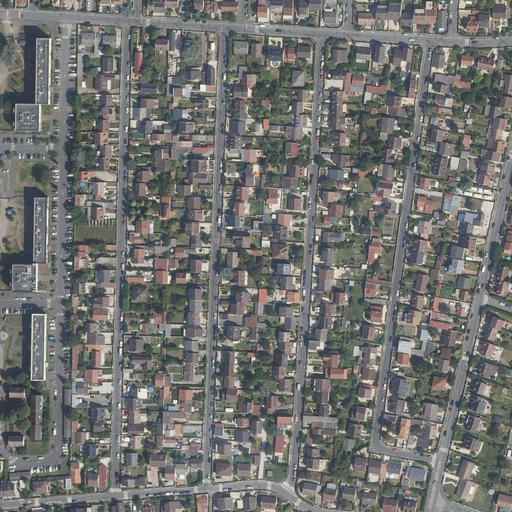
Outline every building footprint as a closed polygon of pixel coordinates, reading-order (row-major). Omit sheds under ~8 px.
[(273,0),(271,0),(272,11),(276,11),(284,11),(285,0),(273,0)] [(284,13),(284,15),(293,15),(294,11),(294,4),(294,0),(290,0),(284,0),(285,0),(284,11),(284,13)] [(309,0),(310,8),(321,9),(321,4),(321,0),(309,0)] [(194,11),(204,11),(204,1),(194,1),(194,11)] [(236,13),(236,12),(238,12),(238,3),(222,2),(222,11),(235,12),(234,13),(236,13)] [(300,14),(309,14),(309,2),(300,2),(300,14)] [(414,23),(426,23),(426,21),(427,9),(427,4),(425,3),(425,9),(414,9),(414,15),(414,23)] [(321,9),(321,14),(325,14),(325,22),(337,23),(337,12),(332,12),(325,11),(325,8),(325,4),(321,4),(321,9)] [(393,18),(401,18),(401,14),(402,4),(389,4),(389,5),(389,16),(392,16),(393,18)] [(376,14),(376,23),(385,23),(385,18),(389,18),(389,16),(389,5),(376,5),(376,7),(376,14)] [(507,17),(507,6),(493,5),(493,18),(501,18),(501,17),(507,17)] [(259,8),(259,17),(268,17),(268,12),(270,12),(270,9),(267,9),(267,8),(259,8)] [(427,9),(426,21),(436,22),(436,10),(427,9)] [(358,24),(376,25),(376,23),(376,14),(359,13),(358,24)] [(413,25),(413,24),(414,23),(414,15),(401,14),(401,18),(401,25),(413,25)] [(479,28),(490,28),(490,15),(479,15),(479,21),(479,28)] [(471,32),(479,32),(479,28),(479,21),(467,21),(467,29),(471,29),(471,32)] [(83,37),(79,37),(78,43),(83,44),(96,44),(96,46),(100,46),(100,37),(97,37),(96,34),(83,33),(83,37)] [(118,36),(100,36),(100,37),(100,46),(104,46),(118,47),(118,36)] [(17,104),(16,130),(40,130),(41,120),(41,118),(41,115),(41,107),(41,105),(49,105),(51,38),(38,38),(38,49),(37,71),(37,93),(36,104),(17,104)] [(169,39),(156,39),(155,49),(169,50),(169,47),(169,39)] [(248,53),(248,43),(235,42),(234,52),(248,53)] [(252,44),(252,56),(261,57),(262,44),(252,44)] [(311,47),(298,46),(298,57),(311,58),(311,47)] [(385,48),(377,47),(376,52),(375,52),(374,55),(375,55),(374,62),(383,63),(385,48)] [(295,49),(285,48),(285,59),(294,59),(295,49)] [(284,61),(284,50),(271,49),(270,60),(284,61)] [(370,61),(371,51),(358,49),(356,59),(370,61)] [(404,51),(403,60),(405,61),(411,61),(413,50),(405,49),(404,51)] [(332,62),(331,66),(339,66),(339,62),(343,62),(343,55),(344,50),(334,50),(333,62),(332,62)] [(434,53),(433,66),(444,68),(445,55),(441,54),(442,51),(437,50),(437,54),(434,53)] [(461,64),(473,65),(474,57),(462,56),(461,64)] [(480,56),(478,67),(491,69),(493,60),(485,58),(486,57),(480,56)] [(103,75),(110,75),(111,70),(113,70),(113,58),(103,57),(102,70),(103,69),(103,75)] [(201,79),(200,71),(186,72),(186,80),(194,79),(194,81),(196,81),(196,79),(201,79)] [(294,71),(293,85),(303,85),(304,72),(294,71)] [(247,74),(243,74),(243,87),(248,87),(254,87),(254,75),(247,74)] [(436,74),(435,83),(438,84),(448,86),(455,87),(456,80),(456,77),(449,75),(449,77),(436,74)] [(511,74),(506,74),(503,95),(511,96),(511,74)] [(114,79),(114,75),(110,75),(103,75),(97,75),(96,90),(107,90),(107,89),(107,79),(111,79),(114,79)] [(353,77),(352,82),(356,82),(355,84),(362,85),(363,78),(353,77)] [(166,84),(166,96),(174,97),(175,84),(167,84),(166,84)] [(448,86),(438,84),(436,92),(447,93),(448,86)] [(243,87),(235,86),(235,96),(247,96),(248,87),(243,87)] [(309,90),(299,90),(298,102),(303,103),(308,103),(309,90)] [(344,92),(334,91),(333,104),(343,104),(344,92)] [(112,107),(112,95),(102,95),(102,107),(103,107),(112,107)] [(402,97),(390,95),(389,107),(392,107),(401,108),(402,97)] [(448,101),(446,100),(447,99),(436,96),(435,102),(439,103),(439,104),(442,105),(442,103),(445,104),(446,103),(447,104),(448,101)] [(510,109),(511,98),(511,97),(502,96),(500,107),(501,107),(510,109)] [(140,102),(140,108),(146,108),(154,108),(154,99),(142,98),(142,102),(140,102)] [(235,100),(234,118),(246,118),(247,118),(247,113),(244,113),(245,100),(235,100)] [(208,101),(207,101),(202,101),(196,101),(196,106),(199,106),(199,110),(208,110),(208,101)] [(303,107),(303,103),(298,102),(292,102),(291,112),(293,112),(293,114),(297,115),(301,115),(302,107),(303,107)] [(343,104),(333,104),(333,117),(345,117),(345,112),(343,112),(343,104)] [(500,107),(491,105),(489,116),(496,118),(499,118),(501,107),(500,107)] [(114,107),(112,107),(103,107),(103,114),(108,114),(108,120),(110,120),(116,120),(116,114),(114,114),(114,111),(114,107)] [(406,109),(401,108),(392,107),(391,115),(405,117),(406,109)] [(140,108),(135,108),(135,120),(142,120),(146,120),(146,108),(140,108)] [(190,122),(191,122),(192,119),(188,118),(183,118),(183,113),(189,114),(189,110),(174,109),(173,121),(175,122),(190,122)] [(307,127),(307,115),(303,115),(301,115),(297,115),(297,127),(304,127),(307,127)] [(333,117),(333,130),(342,130),(342,125),(346,125),(347,118),(345,117),(333,117)] [(246,118),(234,118),(234,131),(245,131),(246,118)] [(395,119),(384,118),(382,130),(382,133),(387,134),(393,135),(393,131),(395,119)] [(502,130),(504,131),(506,120),(504,119),(499,118),(496,118),(493,129),(502,130)] [(108,120),(99,119),(99,132),(107,132),(109,132),(109,125),(107,125),(108,121),(109,121),(110,120),(108,120)] [(140,128),(140,133),(151,133),(152,121),(146,120),(142,120),(142,124),(141,125),(141,128),(140,128)] [(189,131),(190,122),(175,122),(175,131),(189,131)] [(164,125),(163,132),(171,133),(172,126),(164,125)] [(304,131),(304,127),(297,127),(293,127),(292,139),(302,140),(303,131),(304,131)] [(500,141),(502,130),(493,129),(491,128),(489,139),(494,140),(500,141)] [(434,129),(432,140),(443,142),(445,143),(446,138),(443,138),(444,131),(434,129)] [(99,132),(97,132),(96,144),(101,145),(108,145),(108,140),(106,139),(107,132),(99,132)] [(168,142),(173,142),(173,135),(173,134),(165,133),(164,133),(164,135),(165,135),(165,137),(168,137),(168,142)] [(337,133),(336,146),(345,147),(346,134),(337,133)] [(173,146),(189,147),(189,142),(187,142),(179,141),(179,134),(176,134),(176,136),(173,135),(173,142),(173,146)] [(468,147),(470,136),(464,135),(461,146),(468,147)] [(241,136),(231,136),(230,148),(237,149),(240,149),(241,142),(252,143),(252,141),(255,142),(255,138),(241,137),(241,136)] [(393,150),(394,150),(394,149),(400,150),(401,139),(395,139),(395,138),(390,138),(389,150),(393,150)] [(503,153),(505,142),(500,141),(494,140),(491,151),(500,153),(503,153)] [(451,156),(454,144),(445,143),(443,142),(440,155),(451,156)] [(287,143),(286,156),(297,157),(297,143),(287,143)] [(108,145),(101,145),(101,157),(111,157),(112,157),(112,145),(108,145)] [(188,152),(189,147),(173,146),(172,148),(172,159),(178,159),(178,152),(188,152)] [(155,153),(155,157),(168,157),(168,149),(155,149),(155,153)] [(245,149),(244,161),(250,162),(255,162),(255,150),(245,149)] [(389,150),(383,149),(381,161),(394,162),(395,156),(392,156),(393,150),(389,150)] [(499,161),(500,153),(491,151),(483,150),(482,155),(487,156),(486,159),(499,161)] [(347,155),(334,154),(334,162),(337,162),(337,165),(346,166),(347,155)] [(101,157),(99,157),(98,169),(110,170),(111,157),(101,157)] [(448,159),(437,157),(434,174),(445,176),(448,159)] [(460,159),(460,158),(452,157),(450,169),(458,171),(460,159)] [(166,162),(166,159),(160,159),(160,166),(158,166),(158,171),(172,172),(172,169),(168,168),(168,162),(166,162)] [(458,171),(465,172),(466,164),(465,163),(466,160),(460,159),(458,171)] [(199,172),(207,173),(207,160),(193,160),(193,172),(199,172)] [(238,174),(247,175),(248,175),(249,175),(250,162),(244,161),(241,161),(240,161),(239,169),(238,169),(238,174)] [(494,173),(496,165),(483,162),(481,171),(494,173)] [(302,177),(303,165),(287,164),(286,170),(291,170),(290,176),(302,177)] [(396,166),(385,164),(383,176),(394,178),(396,166)] [(331,170),(330,179),(343,180),(343,171),(331,170)] [(149,171),(139,171),(139,175),(139,177),(138,177),(137,182),(149,182),(149,171)] [(80,172),(80,182),(94,182),(95,182),(96,172),(80,172)] [(190,185),(199,185),(199,182),(207,183),(207,175),(199,174),(199,172),(193,172),(191,172),(190,185)] [(248,175),(247,185),(255,186),(255,175),(249,175),(248,175)] [(490,180),(490,176),(481,175),(479,184),(490,186),(491,181),(490,180)] [(281,188),(296,189),(297,178),(282,177),(281,188)] [(420,188),(429,190),(429,186),(436,187),(437,181),(422,178),(420,188)] [(95,182),(94,182),(94,194),(104,195),(105,182),(95,182)] [(368,190),(369,183),(362,182),(361,189),(364,189),(363,191),(365,192),(365,190),(368,190)] [(135,195),(145,196),(146,183),(135,183),(134,187),(135,187),(135,192),(135,195)] [(383,197),(391,198),(391,194),(392,194),(394,185),(380,183),(378,196),(383,197)] [(191,195),(192,186),(180,185),(179,194),(182,194),(183,195),(191,195)] [(248,199),(249,187),(247,187),(246,187),(239,186),(238,194),(237,194),(237,199),(248,199)] [(488,193),(488,189),(479,187),(477,195),(488,197),(489,193),(488,193)] [(270,201),(278,201),(278,194),(275,194),(275,190),(270,190),(270,201)] [(334,192),(325,192),(324,201),(333,201),(334,192)] [(85,194),(76,194),(76,207),(80,207),(80,203),(83,203),(83,201),(81,201),(81,197),(84,197),(85,194)] [(48,197),(36,197),(35,209),(35,230),(35,253),(35,264),(14,264),(14,280),(14,290),(38,291),(38,278),(38,264),(47,264),(48,197)] [(202,202),(202,197),(190,197),(190,210),(200,210),(200,202),(202,202)] [(418,206),(427,207),(426,212),(432,213),(434,202),(427,201),(428,198),(420,197),(418,206)] [(300,211),(300,198),(289,198),(288,210),(300,211)] [(460,201),(453,200),(451,214),(457,215),(460,201)] [(376,212),(395,215),(396,204),(388,202),(387,209),(377,207),(376,212)] [(322,211),(322,216),(325,217),(336,217),(341,217),(341,205),(331,204),(330,212),(322,211)] [(92,207),(91,219),(104,219),(104,207),(92,207)] [(204,219),(204,210),(200,210),(190,210),(190,219),(204,219)] [(290,227),(291,214),(280,214),(279,227),(287,227),(290,227)] [(480,218),(477,218),(477,216),(471,215),(471,219),(467,218),(464,232),(474,234),(476,226),(483,227),(485,215),(481,214),(480,218)] [(336,217),(325,217),(325,225),(330,225),(330,224),(335,225),(336,217)] [(135,221),(135,233),(147,234),(148,221),(135,221)] [(262,232),(262,222),(253,221),(253,231),(262,232)] [(199,235),(199,223),(186,222),(186,235),(193,235),(199,235)] [(424,222),(423,227),(422,233),(433,235),(435,224),(424,222)] [(286,239),(287,227),(279,227),(275,227),(275,238),(286,239)] [(324,232),(323,242),(339,242),(340,234),(324,232)] [(250,234),(234,233),(234,238),(232,238),(232,242),(235,242),(235,246),(249,247),(250,234)] [(135,244),(136,242),(140,242),(140,238),(136,238),(136,236),(130,235),(130,243),(132,243),(132,244),(135,244)] [(196,248),(202,248),(202,235),(199,235),(193,235),(192,247),(196,248)] [(474,250),(476,237),(465,235),(463,248),(464,248),(474,250)] [(370,246),(368,259),(372,260),(373,253),(379,253),(381,243),(379,243),(379,239),(373,239),(373,242),(372,242),(371,247),(370,246)] [(414,252),(420,252),(427,254),(427,249),(426,249),(427,241),(416,239),(414,252)] [(81,245),(80,256),(85,257),(86,251),(90,252),(90,245),(81,245)] [(133,249),(133,258),(145,259),(145,246),(136,245),(136,249),(133,249)] [(275,245),(274,257),(288,258),(288,246),(275,245)] [(462,260),(464,248),(463,248),(454,246),(451,258),(453,258),(462,260)] [(176,248),(176,257),(184,257),(184,256),(187,256),(187,252),(196,252),(196,248),(192,247),(184,247),(184,248),(176,248)] [(324,249),(323,262),(331,262),(332,249),(324,249)] [(414,252),(413,251),(411,264),(418,265),(420,252),(414,252)] [(228,267),(239,268),(240,252),(229,252),(228,267)] [(80,256),(75,256),(75,269),(79,269),(79,267),(85,268),(85,257),(80,256)] [(462,268),(464,260),(462,260),(453,258),(451,272),(460,274),(462,268)] [(203,265),(203,260),(192,260),(192,272),(201,272),(202,265),(203,265)] [(499,274),(498,278),(501,278),(508,280),(511,266),(502,263),(501,268),(499,268),(498,274),(499,274)] [(321,268),(320,278),(333,279),(333,269),(321,268)] [(438,280),(440,270),(433,269),(431,278),(438,280)] [(110,270),(101,270),(100,282),(101,282),(110,283),(110,270)] [(231,284),(244,284),(245,271),(233,270),(233,275),(235,275),(235,279),(233,279),(231,279),(231,284)] [(159,284),(167,284),(168,271),(163,271),(160,271),(160,272),(159,284)] [(187,283),(187,279),(187,273),(178,273),(177,282),(187,283)] [(428,276),(418,275),(416,290),(426,292),(428,276)] [(282,276),(282,289),(295,290),(295,285),(292,285),(293,277),(282,276)] [(366,279),(366,281),(366,282),(375,283),(391,286),(391,282),(378,280),(379,277),(375,276),(374,280),(366,279)] [(464,288),(469,289),(471,279),(461,277),(459,288),(464,288)] [(508,280),(501,278),(500,281),(501,282),(500,286),(498,286),(497,291),(507,294),(511,281),(508,280)] [(320,279),(319,289),(330,290),(331,280),(320,279)] [(78,282),(74,282),(74,293),(85,293),(85,282),(78,282)] [(375,283),(366,282),(365,292),(370,293),(370,295),(374,296),(376,285),(375,283)] [(191,299),(202,300),(202,288),(191,288),(191,299)] [(135,290),(134,303),(147,304),(148,290),(135,290)] [(243,302),(245,302),(248,302),(249,292),(237,292),(236,301),(243,302)] [(345,292),(338,292),(338,294),(336,294),(335,303),(338,303),(337,305),(345,305),(347,293),(345,292)] [(288,293),(288,302),(299,302),(300,294),(288,293)] [(422,309),(424,295),(415,294),(413,301),(411,307),(422,309)] [(95,301),(94,306),(108,307),(108,301),(110,301),(110,298),(99,297),(99,301),(95,301)] [(437,312),(439,298),(435,297),(433,309),(432,308),(431,310),(433,311),(437,312)] [(200,312),(201,312),(202,300),(191,299),(191,312),(200,312)] [(232,314),(242,314),(243,302),(236,301),(221,300),(221,306),(229,306),(229,305),(230,305),(232,305),(232,314)] [(259,306),(258,315),(263,315),(263,314),(267,314),(267,308),(263,308),(263,303),(259,302),(259,306)] [(323,313),(323,317),(328,317),(331,318),(331,317),(333,304),(323,304),(322,313),(323,313)] [(373,306),(371,321),(381,323),(383,308),(373,306)] [(280,316),(289,317),(293,317),(293,307),(280,307),(280,316)] [(94,320),(108,320),(108,310),(95,310),(94,320)] [(410,310),(408,323),(420,325),(422,313),(410,310)] [(167,324),(167,312),(156,311),(156,317),(159,317),(162,317),(162,324),(167,324)] [(189,325),(200,325),(200,312),(191,312),(189,312),(189,325)] [(33,368),(33,379),(46,379),(47,314),(34,314),(34,324),(33,346),(33,368)] [(319,316),(318,329),(327,329),(328,317),(323,317),(319,316)] [(285,323),(285,329),(288,329),(288,328),(296,329),(296,320),(299,321),(300,317),(293,317),(289,317),(289,323),(285,323)] [(500,329),(502,330),(505,321),(494,317),(491,326),(500,329)] [(447,330),(452,331),(453,325),(431,321),(429,327),(433,327),(447,330)] [(90,332),(96,332),(96,323),(85,323),(85,332),(90,332)] [(158,334),(158,324),(147,323),(146,334),(158,334)] [(427,342),(429,327),(421,325),(420,329),(422,330),(420,338),(418,338),(418,340),(427,342)] [(491,326),(489,325),(485,338),(495,341),(500,329),(491,326)] [(228,339),(240,339),(240,327),(230,326),(230,332),(229,332),(228,339)] [(376,329),(366,327),(364,339),(374,340),(376,329)] [(199,337),(203,337),(203,329),(189,328),(189,337),(199,337)] [(318,329),(317,341),(328,342),(328,329),(327,329),(318,329)] [(454,347),(457,332),(452,331),(447,330),(444,345),(454,347)] [(90,345),(101,345),(104,345),(105,337),(98,336),(98,332),(96,332),(90,332),(90,345)] [(280,332),(280,341),(281,341),(292,342),(292,337),(290,337),(291,332),(280,332)] [(143,352),(144,336),(141,336),(131,336),(124,336),(124,340),(131,340),(131,344),(132,344),(132,351),(143,352)] [(189,350),(200,350),(200,349),(198,349),(199,337),(189,337),(188,337),(188,349),(189,349),(189,350)] [(399,352),(409,354),(411,343),(412,343),(413,340),(410,340),(410,338),(401,337),(399,352)] [(168,349),(177,349),(178,348),(176,348),(176,343),(173,343),(173,338),(168,338),(168,349)] [(280,354),(288,354),(291,354),(291,350),(292,342),(281,341),(280,354)] [(496,346),(485,341),(483,346),(485,346),(482,355),(491,359),(494,350),(496,346)] [(431,358),(434,343),(428,342),(427,342),(425,352),(424,356),(431,358)] [(74,344),(73,369),(76,369),(77,364),(77,357),(78,357),(78,350),(83,350),(83,344),(74,344)] [(90,345),(88,345),(88,352),(92,352),(92,366),(101,366),(101,345),(90,345)] [(365,363),(375,364),(377,348),(367,347),(365,363)] [(177,354),(177,349),(168,349),(167,359),(179,359),(179,354),(177,354)] [(442,349),(441,359),(449,360),(450,350),(442,349)] [(194,362),(199,362),(199,356),(199,353),(200,350),(189,350),(189,362),(194,362)] [(226,364),(234,364),(234,351),(224,351),(223,355),(226,355),(226,364)] [(407,364),(409,354),(399,352),(398,363),(407,364)] [(276,366),(287,367),(288,354),(280,354),(277,354),(276,366)] [(144,363),(144,369),(151,369),(152,356),(134,356),(134,363),(144,363)] [(448,366),(449,361),(440,359),(438,370),(447,372),(447,371),(448,372),(449,366),(448,366)] [(193,381),(194,362),(189,362),(186,362),(186,367),(188,367),(187,371),(187,376),(185,376),(184,380),(193,381)] [(492,366),(481,362),(477,371),(478,372),(477,375),(489,379),(492,366)] [(223,372),(222,376),(226,376),(233,377),(234,364),(226,364),(226,372),(223,372)] [(374,365),(367,364),(364,380),(374,382),(376,370),(373,369),(374,365)] [(276,366),(275,375),(275,379),(281,379),(285,379),(285,376),(285,371),(286,372),(287,367),(276,366)] [(332,368),(331,378),(340,379),(340,369),(332,368)] [(83,369),(83,382),(94,382),(94,375),(95,375),(98,375),(98,370),(83,369)] [(165,386),(165,376),(165,374),(156,374),(156,386),(165,386)] [(223,387),(228,388),(234,388),(235,377),(233,377),(226,376),(225,381),(225,384),(223,384),(223,387)] [(432,387),(442,390),(445,379),(434,377),(432,387)] [(285,379),(281,379),(280,391),(291,392),(291,380),(285,379)] [(316,391),(319,391),(329,392),(330,380),(317,379),(316,391)] [(395,379),(394,383),(395,383),(395,386),(394,386),(393,392),(394,392),(393,396),(404,398),(407,381),(395,379)] [(488,397),(492,386),(477,382),(474,393),(488,397)] [(10,387),(10,397),(18,397),(25,397),(25,394),(25,387),(10,387)] [(224,390),(223,401),(237,401),(237,390),(237,388),(234,388),(228,388),(228,390),(224,390)] [(373,397),(370,397),(371,390),(358,388),(357,401),(373,402),(373,397)] [(72,432),(72,431),(72,419),(73,405),(73,394),(73,389),(70,389),(66,389),(65,437),(68,437),(72,437),(72,432)] [(179,399),(192,400),(192,390),(180,389),(179,399)] [(317,404),(328,405),(329,392),(319,391),(318,395),(317,395),(317,404)] [(83,394),(73,394),(73,405),(77,405),(77,397),(83,397),(83,394)] [(33,395),(32,438),(42,438),(43,395),(33,395)] [(485,399),(472,395),(471,398),(474,400),(470,410),(483,414),(486,404),(483,403),(485,399)] [(267,408),(269,408),(276,408),(278,408),(278,396),(267,396),(267,408)] [(129,411),(130,411),(139,411),(140,398),(129,398),(129,411)] [(185,412),(191,412),(192,406),(197,406),(199,406),(200,403),(200,400),(192,400),(179,399),(179,404),(176,404),(175,411),(185,412)] [(402,414),(405,401),(393,399),(391,408),(390,408),(389,412),(402,414)] [(248,409),(252,409),(253,405),(253,402),(248,402),(248,403),(243,403),(242,412),(247,412),(248,409)] [(421,418),(435,420),(438,405),(424,403),(421,418)] [(260,414),(260,413),(260,405),(253,405),(252,409),(252,412),(252,414),(252,415),(260,415),(260,414)] [(321,405),(320,417),(328,417),(329,406),(321,405)] [(73,419),(75,419),(78,419),(78,418),(83,418),(83,414),(85,414),(85,411),(83,411),(83,407),(78,407),(78,413),(73,412),(73,419)] [(92,407),(92,420),(105,420),(105,407),(92,407)] [(367,413),(368,408),(354,407),(352,420),(357,420),(357,419),(365,420),(366,413),(367,413)] [(130,411),(130,423),(138,423),(141,423),(141,415),(141,411),(139,411),(130,411)] [(165,424),(175,424),(175,417),(185,417),(185,412),(175,411),(164,411),(163,424),(165,424)] [(281,416),(278,416),(278,421),(277,426),(287,427),(287,425),(293,425),(293,423),(294,417),(288,417),(281,416)] [(313,423),(312,429),(337,430),(338,419),(338,418),(328,417),(320,417),(313,416),(303,416),(303,423),(313,423)] [(476,433),(481,420),(470,416),(466,429),(476,433)] [(262,433),(262,421),(253,420),(253,430),(257,430),(257,433),(262,433)] [(400,426),(398,437),(407,439),(411,421),(404,420),(402,426),(400,426)] [(138,423),(130,423),(130,434),(138,434),(138,423)] [(160,436),(163,436),(163,424),(146,424),(146,429),(153,429),(153,427),(160,427),(160,436)] [(349,436),(361,438),(362,434),(360,433),(361,426),(351,425),(349,436)] [(425,438),(435,440),(437,427),(427,425),(425,438)] [(176,443),(176,429),(164,429),(163,446),(165,446),(166,443),(176,443)] [(86,443),(86,432),(78,432),(78,443),(86,443)] [(240,442),(241,442),(251,442),(251,440),(251,439),(252,435),(249,435),(249,432),(243,432),(243,437),(240,437),(240,442)] [(24,445),(24,436),(18,435),(10,435),(9,445),(24,445)] [(276,435),(275,453),(282,453),(283,436),(276,435)] [(131,436),(130,448),(142,449),(142,436),(131,436)] [(430,445),(435,447),(436,441),(420,437),(418,446),(428,449),(429,445),(430,445)] [(469,437),(467,443),(465,448),(475,452),(479,441),(469,437)] [(354,451),(356,440),(345,439),(343,450),(354,451)] [(86,445),(86,458),(95,457),(97,457),(97,452),(95,452),(95,444),(86,445)] [(219,453),(235,454),(239,454),(239,452),(232,451),(232,444),(220,444),(219,453)] [(309,449),(308,458),(309,458),(318,459),(318,449),(309,449)] [(151,466),(153,466),(166,466),(167,455),(160,455),(161,450),(150,450),(150,455),(152,455),(151,466)] [(127,457),(126,466),(136,466),(136,457),(127,457)] [(321,468),(321,459),(319,459),(318,459),(309,458),(309,467),(321,468)] [(355,458),(353,469),(365,471),(367,460),(355,458)] [(191,459),(192,467),(202,467),(202,463),(200,462),(199,459),(191,459)] [(464,460),(458,477),(463,478),(468,480),(475,464),(464,460)] [(382,466),(382,464),(370,462),(368,475),(381,477),(382,466)] [(176,468),(176,474),(187,475),(187,464),(177,463),(176,468)] [(218,474),(232,474),(232,464),(218,463),(218,474)] [(72,464),(72,469),(73,469),(72,482),(79,482),(80,464),(72,464)] [(238,464),(238,475),(252,476),(252,465),(238,464)] [(386,467),(382,466),(381,477),(383,477),(386,478),(386,474),(400,477),(402,466),(389,464),(388,466),(386,465),(386,467)] [(172,480),(176,480),(176,474),(176,468),(167,468),(166,479),(171,479),(172,479),(172,480)] [(424,480),(425,474),(426,470),(411,468),(409,479),(424,481),(424,480)] [(24,479),(31,479),(31,473),(31,472),(10,474),(10,480),(21,480),(24,479)] [(85,475),(85,483),(89,483),(89,486),(99,486),(99,475),(85,475)] [(60,476),(60,489),(70,489),(70,476),(60,476)] [(468,480),(463,478),(456,496),(466,500),(469,490),(471,485),(472,482),(468,480)] [(35,482),(36,493),(48,492),(47,481),(35,482)] [(0,496),(16,495),(15,484),(0,485),(0,496)] [(305,484),(304,493),(317,495),(319,486),(305,484)] [(324,499),(336,501),(338,490),(326,489),(324,499)] [(344,489),(343,499),(355,501),(357,490),(344,489)] [(365,489),(363,501),(377,503),(378,490),(365,489)] [(511,509),(511,504),(511,497),(500,495),(497,505),(511,509)] [(263,497),(262,508),(277,509),(278,499),(263,497)] [(197,511),(201,511),(201,503),(207,503),(207,498),(198,499),(197,499),(197,511)] [(256,507),(256,506),(254,506),(254,498),(246,499),(247,508),(256,507)] [(228,510),(228,499),(224,499),(224,500),(218,501),(219,507),(222,507),(222,510),(228,510)] [(183,509),(182,500),(165,501),(165,506),(162,506),(162,511),(175,511),(176,509),(183,509)] [(398,502),(385,500),(383,510),(397,511),(398,502)] [(406,502),(404,511),(405,511),(415,511),(417,504),(406,502)] [(124,511),(123,503),(116,504),(116,507),(112,507),(112,511),(124,511)]
